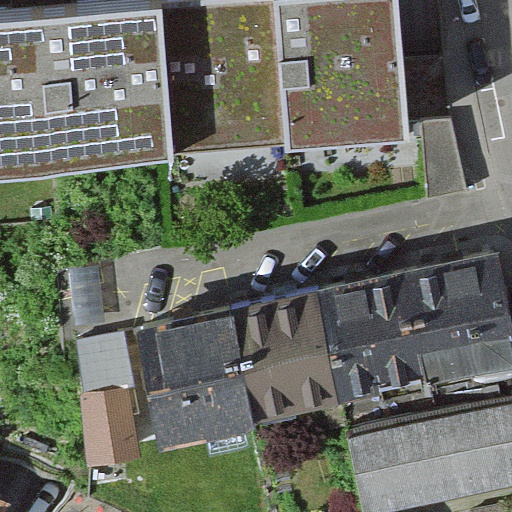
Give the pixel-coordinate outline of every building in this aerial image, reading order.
[(157,0),(144,0),(0,11),(0,162),(170,149),(157,0)] [(400,0),(157,0),(170,149),(411,130),(400,0)] [(511,305),(502,250),(418,266),(434,351),(511,336),(511,305)] [(418,266),(328,283),(343,367),(434,351),(418,266)] [(328,283),(238,299),(254,384),(343,367),(328,283)] [(238,299),(155,315),(171,400),(254,384),(238,299)] [(136,334),(89,337),(95,435),(142,433),(136,334)] [(511,459),(511,336),(434,351),(456,470),(511,459)] [(434,351),(343,367),(366,487),(456,470),(434,351)] [(0,507),(11,486),(0,480),(0,507)]
